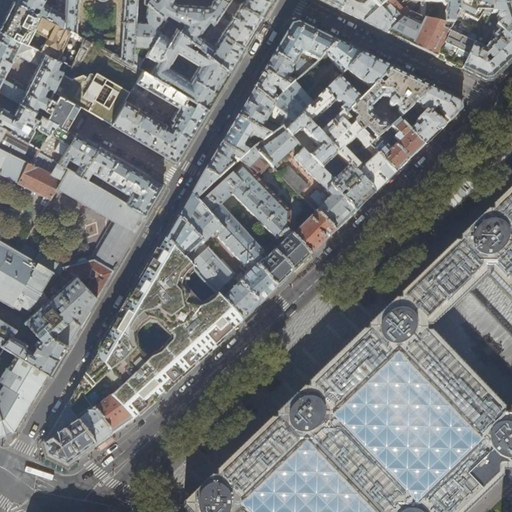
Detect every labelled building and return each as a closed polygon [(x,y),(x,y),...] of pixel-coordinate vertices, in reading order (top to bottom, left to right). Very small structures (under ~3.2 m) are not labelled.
[(13,0),(13,2),(64,27),(65,0),(13,0)] [(65,0),(64,27),(75,33),(77,0),(123,0),(119,57),(131,64),(134,21),(135,0),(65,0)] [(143,0),(143,4),(146,4),(145,22),(134,21),(131,64),(138,68),(143,59),(146,55),(159,33),(159,32),(159,31),(158,30),(158,29),(157,28),(156,28),(157,26),(162,28),(163,26),(166,20),(163,18),(146,3),(147,0),(143,0)] [(147,0),(146,3),(163,18),(167,14),(179,22),(175,27),(198,46),(203,38),(198,35),(209,22),(212,24),(227,0),(147,0)] [(211,26),(222,32),(244,47),(252,32),(253,31),(261,17),(233,0),(227,0),(212,24),(211,26)] [(233,0),(261,17),(271,0),(233,0)] [(350,16),(363,22),(378,9),(370,0),(369,0),(368,2),(367,2),(363,5),(360,4),(362,0),(318,0),(326,4),(340,11),(341,12),(350,16)] [(382,5),(386,2),(388,0),(363,0),(367,2),(368,2),(369,0),(370,0),(378,9),(380,7),(382,5)] [(388,0),(386,2),(402,19),(408,11),(424,18),(425,2),(424,0),(388,0)] [(424,0),(425,2),(435,3),(435,4),(437,4),(438,3),(442,3),(442,4),(443,5),(443,6),(444,6),(445,7),(444,22),(454,23),(460,11),(460,0),(424,0)] [(460,0),(460,11),(454,23),(437,58),(449,64),(462,70),(479,34),(488,19),(491,14),(492,0),(460,0)] [(511,14),(509,6),(511,8),(511,0),(492,0),(491,14),(488,19),(511,43),(511,14)] [(1,25),(0,27),(0,31),(65,65),(71,67),(85,38),(75,33),(64,27),(13,2),(10,8),(6,15),(1,25)] [(382,5),(386,9),(384,11),(380,7),(378,9),(363,22),(377,29),(387,34),(402,19),(386,2),(382,5)] [(397,39),(410,45),(424,18),(408,11),(402,19),(387,34),(397,39)] [(437,58),(454,23),(444,22),(424,18),(410,45),(423,51),(437,58)] [(474,76),(485,81),(492,80),(505,68),(511,61),(511,43),(488,19),(479,34),(462,70),(474,76)] [(218,91),(229,72),(198,46),(175,27),(166,20),(163,26),(173,34),(170,38),(159,33),(146,55),(152,59),(150,62),(143,59),(138,68),(143,71),(207,109),(218,91)] [(298,23),(291,25),(285,36),(273,55),(304,74),(313,66),(299,59),(302,54),(318,62),(326,55),(339,43),(310,29),(300,24),(298,23)] [(41,115),(52,91),(65,65),(0,31),(0,92),(19,103),(41,115)] [(235,61),(244,47),(222,32),(217,39),(213,37),(209,43),(203,38),(198,46),(229,72),(235,61)] [(105,34),(104,45),(112,45),(113,42),(114,42),(114,35),(105,34)] [(99,118),(111,125),(129,95),(143,71),(138,68),(131,64),(119,57),(85,38),(71,67),(65,65),(52,91),(80,106),(99,118)] [(343,74),(362,55),(348,48),(339,43),(326,55),(343,74)] [(289,88),(294,83),(304,74),(273,55),(268,64),(263,73),(289,88)] [(324,93),(329,98),(333,95),(336,98),(336,99),(335,100),(335,101),(336,102),(336,103),(337,104),(338,104),(339,104),(340,104),(341,103),(344,106),(340,110),(343,112),(345,115),(350,111),(363,98),(361,96),(358,98),(356,96),(357,96),(344,83),(341,81),(349,74),(371,90),(392,69),(374,61),(362,55),(343,74),(324,93)] [(392,69),(371,90),(363,98),(350,111),(357,118),(354,120),(352,118),(350,120),(362,133),(366,129),(376,140),(381,135),(391,127),(399,121),(406,114),(412,108),(432,89),(413,79),(392,69)] [(199,123),(207,109),(143,71),(129,95),(148,106),(152,109),(153,109),(155,111),(159,104),(146,97),(149,91),(177,107),(171,119),(166,116),(166,117),(170,126),(190,138),(198,124),(199,123)] [(258,82),(253,90),(272,105),(279,98),(275,94),(275,93),(274,92),(273,92),(274,90),(278,89),(282,94),(289,88),(263,73),(258,82)] [(279,98),(272,105),(294,123),(302,116),(301,115),(308,108),(313,104),(294,83),(289,88),(282,94),(279,98)] [(427,112),(415,123),(406,114),(399,121),(424,146),(445,126),(461,110),(460,103),(444,95),(432,89),(412,108),(415,111),(418,107),(420,105),(427,112)] [(253,90),(244,106),(237,117),(270,137),(282,128),(285,132),(294,123),(272,105),(253,90)] [(39,152),(58,163),(76,133),(69,129),(75,116),(80,106),(52,91),(41,115),(56,123),(48,135),(40,150),(39,152)] [(329,98),(324,93),(317,100),(319,103),(311,111),(308,108),(301,115),(302,116),(311,125),(334,103),(329,98)] [(119,130),(130,136),(148,106),(129,95),(111,125),(119,130)] [(0,123),(3,125),(6,124),(15,129),(12,134),(28,143),(34,131),(33,129),(34,126),(36,127),(37,129),(48,135),(56,123),(41,115),(19,103),(13,115),(0,107),(0,123)] [(182,151),(190,138),(170,126),(148,114),(152,109),(148,106),(130,136),(176,162),(182,151)] [(332,140),(335,143),(331,147),(337,153),(349,166),(375,193),(375,194),(385,184),(396,174),(370,146),(372,144),(362,133),(350,120),(345,115),(343,112),(319,134),(328,144),(332,140)] [(308,156),(320,168),(337,153),(331,147),(328,144),(319,134),(311,125),(302,116),(294,123),(285,132),(285,133),(291,138),(298,131),(302,131),(317,147),(308,156)] [(270,137),(237,117),(228,132),(221,145),(242,158),(251,151),(248,149),(244,145),(246,141),(249,143),(253,136),(263,142),(270,137)] [(424,146),(399,121),(391,127),(396,133),(387,142),(381,135),(376,140),(372,144),(370,146),(396,174),(405,165),(411,160),(410,159),(421,149),(424,146)] [(0,149),(31,165),(39,152),(40,150),(28,143),(12,134),(0,127),(0,149)] [(81,176),(98,146),(84,138),(76,133),(58,163),(64,166),(69,158),(79,165),(75,173),(81,176)] [(257,146),(256,147),(254,148),(257,152),(269,165),(272,168),(297,145),(291,138),(285,133),(260,151),(257,146)] [(242,158),(221,145),(213,158),(205,172),(219,180),(228,171),(242,158)] [(107,151),(98,146),(81,176),(87,180),(91,173),(104,180),(118,157),(107,151)] [(228,171),(231,174),(289,232),(290,213),(256,178),(269,165),(257,152),(254,148),(253,150),(251,151),(242,158),(228,171)] [(0,174),(51,199),(58,188),(117,223),(95,260),(63,268),(62,263),(58,264),(39,253),(35,261),(59,275),(63,269),(75,275),(96,298),(104,285),(122,253),(140,224),(145,214),(125,203),(123,201),(120,200),(103,189),(100,188),(97,186),(87,180),(81,176),(75,173),(74,172),(71,171),(69,169),(64,166),(58,163),(39,152),(31,165),(0,149),(0,174)] [(322,171),(320,168),(308,156),(302,150),(294,158),(315,180),(325,190),(320,195),(317,192),(312,196),(322,206),(316,212),(317,213),(335,232),(338,229),(355,212),(331,187),(335,183),(333,182),(331,179),(322,171)] [(138,169),(118,157),(104,180),(102,184),(100,188),(103,189),(107,182),(126,193),(127,193),(128,193),(129,192),(130,190),(132,192),(125,203),(145,214),(154,200),(163,184),(140,171),(138,169)] [(335,183),(331,187),(355,212),(364,204),(375,193),(349,166),(333,182),(335,183)] [(287,168),(279,175),(299,195),(307,188),(287,168)] [(332,178),(330,177),(332,175),(327,170),(325,172),(323,170),(322,171),(331,179),(332,178)] [(197,185),(191,195),(196,200),(219,180),(205,172),(204,174),(197,185)] [(277,288),(289,277),(311,255),(292,236),(289,232),(231,174),(199,203),(250,259),(277,288)] [(492,212),(511,233),(511,187),(492,207),(492,212)] [(239,266),(245,273),(248,270),(250,272),(245,277),(241,273),(235,279),(239,283),(259,305),(267,297),(277,288),(250,259),(199,203),(196,200),(191,195),(185,206),(178,217),(203,244),(216,231),(217,233),(218,234),(218,236),(217,238),(242,264),(239,266)] [(491,271),(511,249),(511,233),(492,212),(486,212),(459,238),(459,243),(485,270),(491,271)] [(301,224),(303,227),(292,236),(311,255),(315,251),(335,232),(317,213),(305,224),(303,222),(301,224)] [(227,283),(233,277),(220,262),(208,250),(206,247),(203,244),(178,217),(172,228),(165,239),(193,268),(218,295),(221,293),(224,290),(223,290),(228,285),(227,283)] [(0,227),(0,240),(4,243),(10,233),(0,227)] [(110,399),(133,420),(140,414),(147,408),(213,349),(228,335),(242,321),(222,300),(218,295),(207,306),(200,308),(182,288),(183,281),(193,268),(165,239),(162,244),(148,268),(115,324),(96,356),(95,359),(67,406),(76,419),(92,408),(82,394),(106,377),(118,391),(110,399)] [(59,275),(35,261),(31,259),(19,252),(4,243),(0,240),(0,298),(19,310),(21,306),(28,310),(28,311),(29,311),(30,310),(32,307),(35,311),(24,322),(40,339),(32,352),(25,347),(26,344),(18,339),(16,330),(0,319),(0,344),(14,353),(47,373),(50,376),(55,369),(75,335),(80,326),(96,298),(75,275),(63,269),(59,275)] [(485,276),(485,270),(459,243),(454,243),(400,295),(400,301),(426,328),(431,328),(485,276)] [(24,244),(19,252),(31,259),(36,251),(24,244)] [(511,249),(491,271),(490,276),(511,298),(511,249)] [(222,260),(220,262),(233,277),(236,275),(222,260)] [(239,283),(222,300),(242,321),(249,315),(259,305),(239,283)] [(511,338),(470,294),(431,330),(506,409),(511,403),(511,338)] [(426,328),(400,301),(394,301),(367,327),(367,332),(393,359),(399,359),(426,333),(426,328)] [(393,364),(393,359),(367,332),(362,332),(332,360),(308,384),(308,389),(334,416),(339,416),(363,393),(393,364)] [(431,333),(426,333),(399,359),(398,364),(471,440),(477,440),(504,414),(504,410),(504,409),(431,333)] [(40,384),(47,373),(14,353),(0,375),(0,433),(14,429),(37,390),(40,384)] [(471,440),(398,364),(393,364),(363,393),(339,416),(339,422),(412,497),(417,497),(443,474),(471,445),(471,440)] [(275,415),(275,420),(301,447),(307,447),(334,421),(334,416),(308,389),(303,389),(275,415)] [(110,399),(94,410),(112,435),(122,429),(133,420),(110,399)] [(44,445),(47,457),(68,467),(80,459),(81,458),(95,447),(78,422),(59,436),(57,434),(76,419),(67,406),(52,431),(44,444),(44,445)] [(78,422),(92,412),(90,410),(77,420),(78,422)] [(94,410),(92,412),(78,422),(95,447),(103,442),(112,435),(94,410)] [(477,440),(476,445),(503,473),(505,473),(508,473),(511,469),(511,417),(509,414),(504,414),(477,440)] [(301,453),(301,447),(275,420),(270,420),(216,472),(216,477),(242,505),(247,505),(301,453)] [(339,422),(334,421),(307,447),(307,453),(363,511),(401,511),(412,502),(412,497),(339,422)] [(503,478),(503,473),(476,445),(471,445),(443,474),(417,497),(417,503),(426,511),(466,511),(472,507),(503,478)] [(301,453),(247,505),(247,510),(249,511),(363,511),(307,453),(301,453)] [(239,511),(242,510),(242,505),(216,477),(211,477),(188,499),(188,511),(239,511)] [(426,511),(417,503),(412,502),(401,511),(426,511)]
